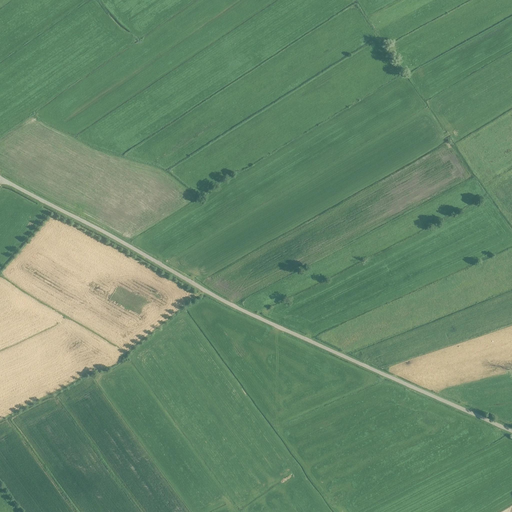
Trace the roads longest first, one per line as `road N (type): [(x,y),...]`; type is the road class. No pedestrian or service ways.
road 1 (unclassified): [(511,430),(257,317),(0,179)]
road 2 (track): [(0,415),(129,348),(204,290)]
